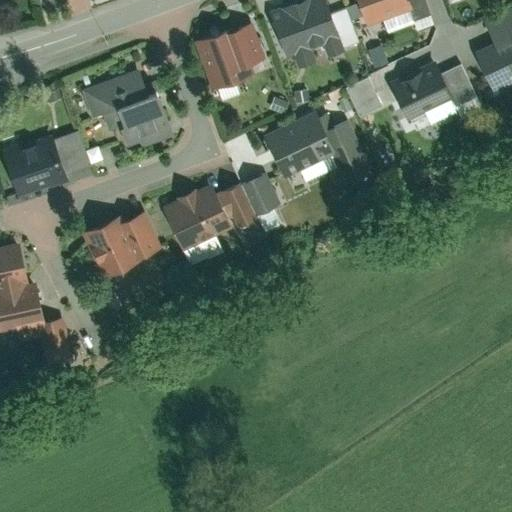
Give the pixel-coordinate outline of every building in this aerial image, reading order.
[(294,0),(267,10),(272,22),(285,57),(294,54),(299,66),(316,59),(312,46),(321,43),(327,57),(344,51),(338,37),(342,36),(328,0),(294,0)] [(357,0),(366,25),(413,8),(410,0),(357,0)] [(228,26),(194,38),(212,88),(243,77),(241,70),(266,61),(252,21),(229,29),(228,26)] [(511,33),(475,51),(491,87),(511,77),(511,33)] [(392,84),(408,118),(453,96),(437,63),(392,84)] [(125,72),(83,86),(92,113),(104,108),(109,125),(119,121),(125,137),(136,134),(134,131),(167,119),(162,105),(157,91),(148,94),(139,67),(125,72)] [(348,83),(358,114),(385,106),(375,74),(348,83)] [(316,108),(265,132),(285,176),(337,152),(316,108)] [(50,135),(8,149),(20,186),(62,173),(50,135)] [(179,199),(163,207),(184,249),(253,216),(237,183),(216,193),(212,184),(199,190),(197,187),(178,197),(179,199)] [(84,231),(104,275),(159,251),(142,213),(120,222),(118,216),(84,231)] [(18,243),(0,247),(0,328),(16,325),(18,338),(39,334),(46,364),(74,357),(65,314),(43,319),(39,301),(35,281),(27,283),(18,243)]
